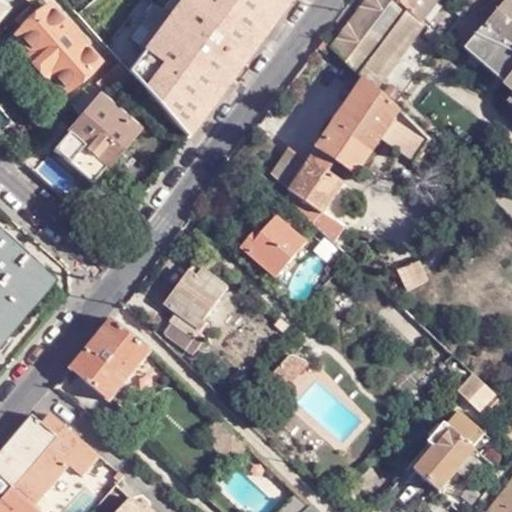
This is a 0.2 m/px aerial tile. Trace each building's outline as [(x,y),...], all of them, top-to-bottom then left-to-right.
[(137,86),(186,139),(276,18),(257,0),(173,0),(177,2),(190,13),(181,25),(167,15),(151,3),(137,23),(148,31),(135,48),(155,62),(137,86)] [(257,0),(276,18),(289,0),(257,0)] [(369,0),(357,18),(387,43),(411,12),(397,0),(369,0)] [(397,0),(411,12),(422,21),(437,0),(397,0)] [(437,0),(422,21),(425,24),(429,28),(435,21),(447,5),(452,0),(437,0)] [(452,0),(447,5),(461,19),(467,11),(465,10),(454,0),(452,0)] [(511,1),(511,0),(474,0),(465,10),(467,11),(473,18),(486,30),(488,28),(511,1)] [(511,1),(488,28),(486,30),(473,18),(455,39),(511,90),(511,99),(509,102),(511,104),(511,1)] [(167,15),(181,25),(190,13),(177,2),(167,15)] [(74,37),(48,8),(27,27),(16,36),(33,55),(29,58),(38,67),(48,79),(51,75),(67,93),(76,85),(98,65),(74,37)] [(387,43),(402,55),(425,24),(422,21),(411,12),(387,43)] [(362,77),(387,43),(357,18),(333,50),(362,77)] [(433,32),(444,42),(449,34),(435,21),(429,28),(433,32)] [(428,39),(439,49),(444,42),(433,32),(428,39)] [(367,82),(375,90),(382,81),(402,55),(387,43),(362,77),(367,82)] [(107,97),(129,77),(118,65),(94,85),(107,97)] [(359,175),(386,135),(400,114),(394,108),(375,90),(367,82),(312,162),(326,172),(335,159),(359,175)] [(103,100),(101,98),(74,128),(54,151),(93,184),(139,131),(103,100)] [(386,135),(417,165),(431,143),(400,114),(386,135)] [(428,175),(443,155),(431,143),(417,165),(416,167),(428,175)] [(287,200),(329,241),(340,228),(323,215),(345,184),(326,172),(312,162),(287,200)] [(486,213),(495,204),(481,190),(472,200),(486,213)] [(273,214),(258,231),(262,236),(277,218),(273,214)] [(262,236),(258,231),(243,249),(277,278),(307,244),(277,218),(262,236)] [(0,346),(52,284),(29,263),(0,237),(0,236),(0,346)] [(406,291),(424,282),(417,264),(399,273),(406,291)] [(197,266),(191,274),(199,280),(205,271),(197,266)] [(199,280),(191,274),(167,306),(178,315),(172,323),(173,324),(165,334),(194,356),(206,340),(200,336),(208,325),(205,323),(229,290),(205,271),(199,280)] [(153,353),(115,321),(72,371),(112,403),(153,353)] [(449,354),(434,340),(425,349),(440,364),(449,354)] [(289,358),(270,380),(275,392),(280,397),(310,365),(305,361),(295,357),(289,358)] [(456,362),(450,368),(473,391),(479,383),(456,362)] [(507,410),(504,407),(496,414),(500,417),(507,410)] [(435,450),(415,472),(440,493),(476,453),(473,450),(485,436),(459,414),(448,427),(446,426),(429,445),(435,450)] [(34,416),(0,456),(0,476),(1,476),(15,488),(27,499),(35,506),(71,470),(83,480),(102,458),(56,419),(47,428),(44,425),(34,416)] [(53,416),(44,425),(47,428),(56,419),(53,416)] [(228,428),(219,420),(203,436),(233,464),(249,449),(228,428)] [(410,467),(415,472),(435,450),(429,445),(410,467)] [(0,511),(15,511),(27,499),(15,488),(1,476),(0,476),(0,511)] [(511,511),(511,486),(499,503),(510,511),(511,511)] [(311,511),(314,509),(298,495),(281,511),(311,511)] [(40,511),(41,511),(35,506),(27,499),(15,511),(40,511)] [(148,511),(134,499),(122,511),(148,511)] [(510,511),(499,503),(492,511),(510,511)]
